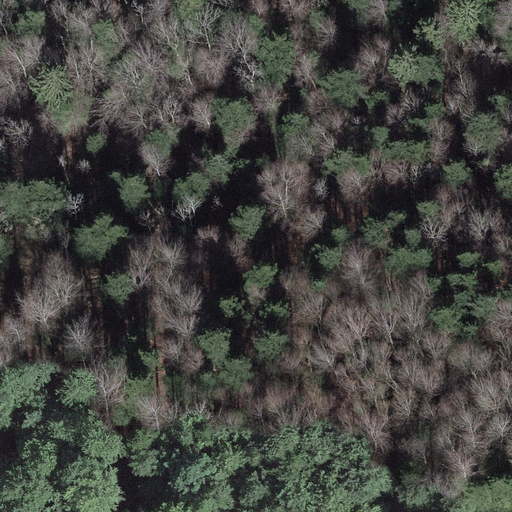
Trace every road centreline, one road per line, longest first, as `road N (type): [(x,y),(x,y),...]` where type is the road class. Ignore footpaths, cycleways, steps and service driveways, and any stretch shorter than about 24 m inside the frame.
road 1 (track): [(0,301),(193,255)]
road 2 (track): [(50,0),(0,110)]
